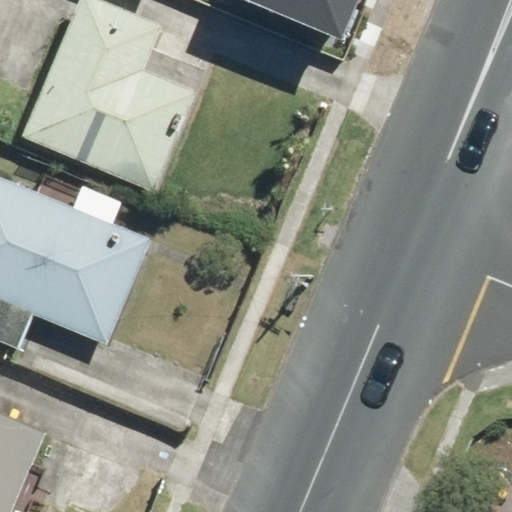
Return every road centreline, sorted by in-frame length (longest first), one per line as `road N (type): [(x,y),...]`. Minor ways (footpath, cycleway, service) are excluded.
road 1 (secondary): [(296,511),(410,246)]
road 2 (secondary): [(410,246),(511,10)]
